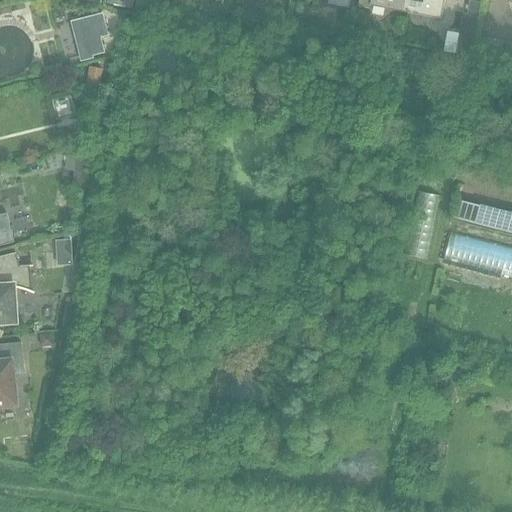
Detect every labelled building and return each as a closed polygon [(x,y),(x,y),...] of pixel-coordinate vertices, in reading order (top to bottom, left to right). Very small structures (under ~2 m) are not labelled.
[(371,4),(404,10),(405,0),(358,0),(357,6),(370,9),(371,4)] [(405,0),(404,10),(439,17),(442,0),(405,0)] [(466,14),(477,16),(480,2),(469,0),(466,14)] [(101,14),(72,22),(82,62),(92,59),(91,57),(103,54),(99,39),(107,37),(101,14)] [(458,33),(454,53),(471,56),(475,36),(458,33)] [(480,37),(476,56),(499,61),(502,41),(480,37)] [(89,67),(85,86),(98,88),(102,69),(89,67)] [(67,155),(65,171),(86,173),(88,157),(67,155)] [(451,220),(511,235),(511,216),(456,202),(451,220)] [(0,246),(13,243),(6,213),(0,213),(0,246)] [(511,240),(440,229),(436,256),(511,268),(511,240)] [(69,244),(54,245),(55,259),(70,259),(69,244)] [(0,322),(15,322),(13,287),(23,289),(33,293),(33,292),(30,290),(28,266),(32,266),(32,265),(11,266),(8,255),(15,254),(15,252),(0,256),(0,322)] [(51,333),(39,335),(40,347),(53,346),(51,333)] [(24,374),(21,342),(0,344),(0,405),(15,404),(12,376),(24,374)]
